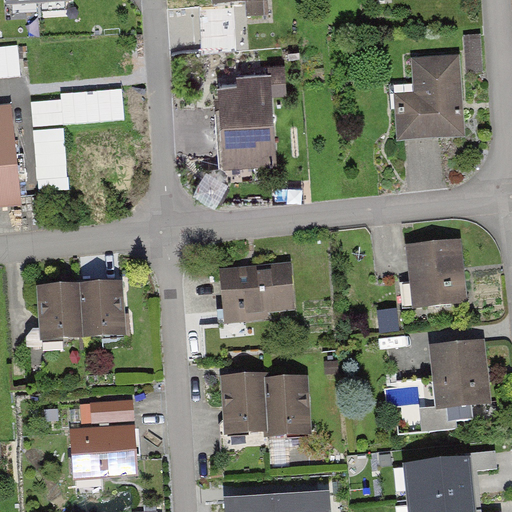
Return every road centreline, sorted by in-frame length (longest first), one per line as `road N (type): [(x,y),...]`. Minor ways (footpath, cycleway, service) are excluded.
road 1 (residential): [(511,193),(170,241)]
road 2 (residential): [(189,511),(170,241)]
road 3 (residential): [(170,241),(155,0)]
road 4 (residential): [(170,241),(0,254)]
